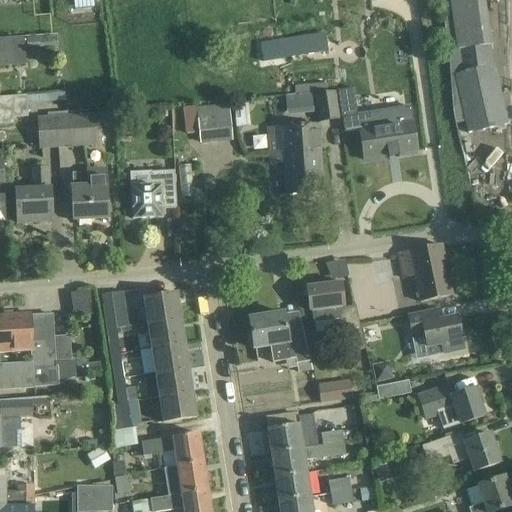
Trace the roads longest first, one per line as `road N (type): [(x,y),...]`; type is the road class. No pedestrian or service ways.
road 1 (residential): [(511,228),(203,272)]
road 2 (residential): [(238,511),(203,272)]
road 3 (residential): [(203,272),(0,292)]
